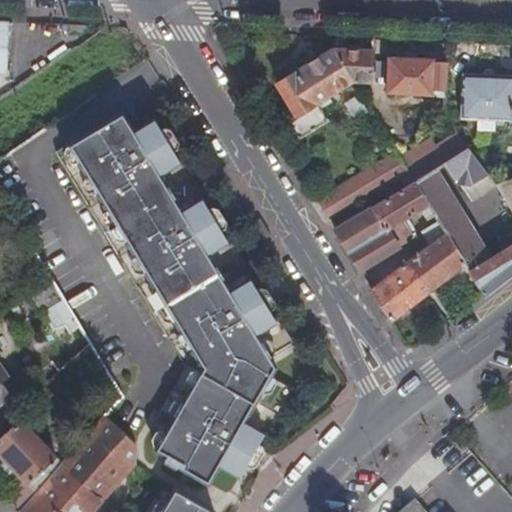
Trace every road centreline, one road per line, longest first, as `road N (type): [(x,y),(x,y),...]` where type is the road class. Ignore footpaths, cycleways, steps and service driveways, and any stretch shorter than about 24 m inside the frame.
road 1 (residential): [(147,0),(327,286)]
road 2 (residential): [(511,13),(234,0)]
road 3 (residential): [(327,286),(380,418)]
road 4 (residential): [(327,286),(413,392)]
road 5 (secondary): [(380,418),(290,511)]
road 6 (secondary): [(511,317),(413,392)]
